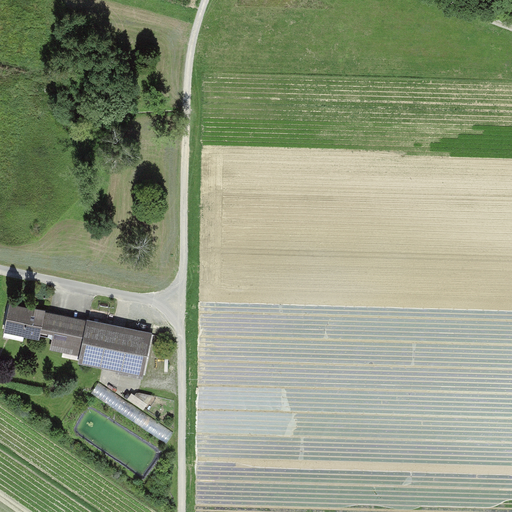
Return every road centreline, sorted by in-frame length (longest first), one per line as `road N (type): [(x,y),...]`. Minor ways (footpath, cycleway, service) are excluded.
road 1 (track): [(208,0),(189,72),(183,307),(0,269)]
road 2 (track): [(182,511),(183,307)]
